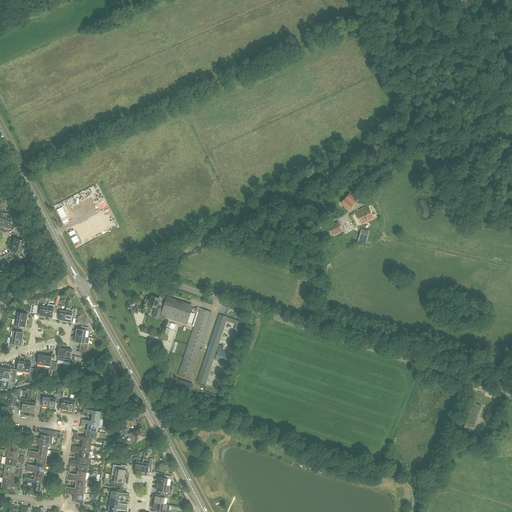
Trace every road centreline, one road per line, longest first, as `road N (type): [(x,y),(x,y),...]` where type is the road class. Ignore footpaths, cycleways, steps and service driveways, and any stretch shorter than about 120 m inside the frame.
road 1 (unclassified): [(145,271),(511,74)]
road 2 (unclassified): [(511,394),(145,271)]
road 3 (tertiary): [(204,511),(80,284)]
road 4 (tertiary): [(80,284),(0,129)]
road 5 (track): [(224,229),(281,239),(345,215)]
road 6 (residential): [(56,503),(68,430),(18,419)]
